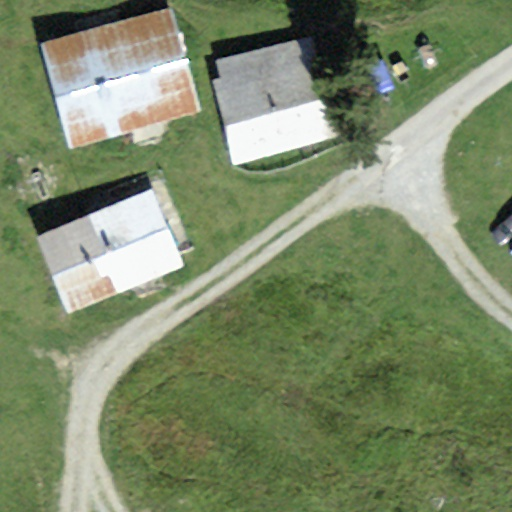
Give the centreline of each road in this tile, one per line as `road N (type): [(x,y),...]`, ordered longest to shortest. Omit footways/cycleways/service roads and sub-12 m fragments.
road 1 (track): [(82,511),(97,394),(147,341),(423,152)]
road 2 (track): [(511,305),(491,296),(441,216),(423,152)]
